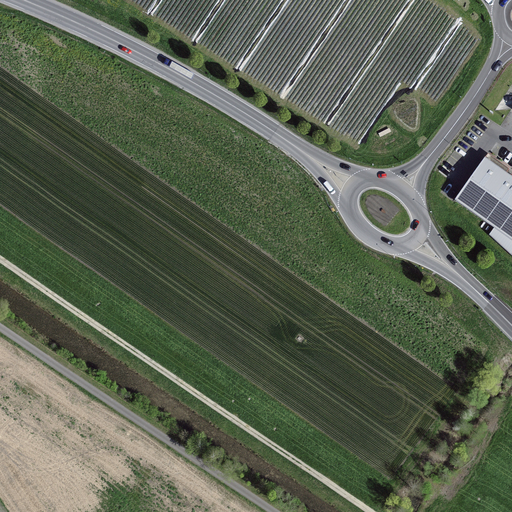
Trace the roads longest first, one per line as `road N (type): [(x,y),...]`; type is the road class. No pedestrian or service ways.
road 1 (track): [(0,258),(371,511)]
road 2 (track): [(0,323),(269,511)]
road 3 (trunk): [(301,151),(197,84),(24,0)]
road 4 (trunk): [(426,160),(510,37)]
